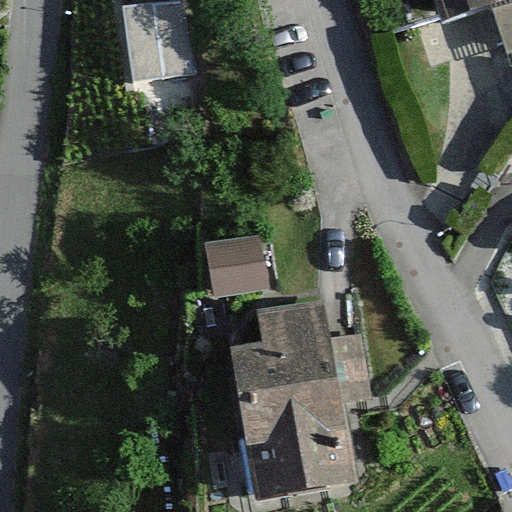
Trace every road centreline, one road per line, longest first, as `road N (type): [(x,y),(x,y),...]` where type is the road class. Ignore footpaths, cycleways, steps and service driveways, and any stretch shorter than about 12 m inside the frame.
road 1 (residential): [(511,440),(363,131),(325,0)]
road 2 (residential): [(0,328),(31,0)]
